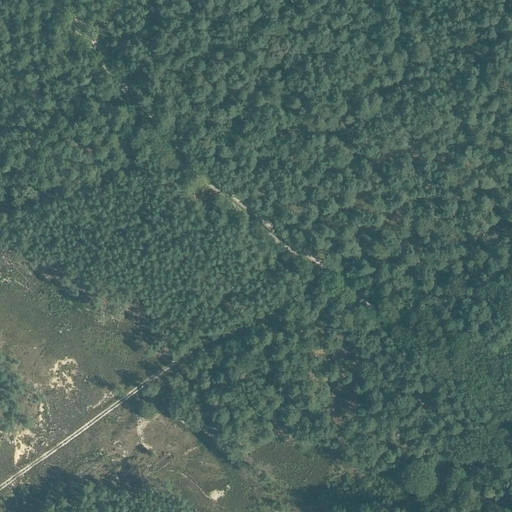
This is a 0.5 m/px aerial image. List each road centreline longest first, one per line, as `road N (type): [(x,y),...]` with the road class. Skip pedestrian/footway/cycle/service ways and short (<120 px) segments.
road 1 (track): [(511,387),(387,310),(199,168),(60,0)]
road 2 (track): [(0,488),(158,372),(296,295),(327,267)]
